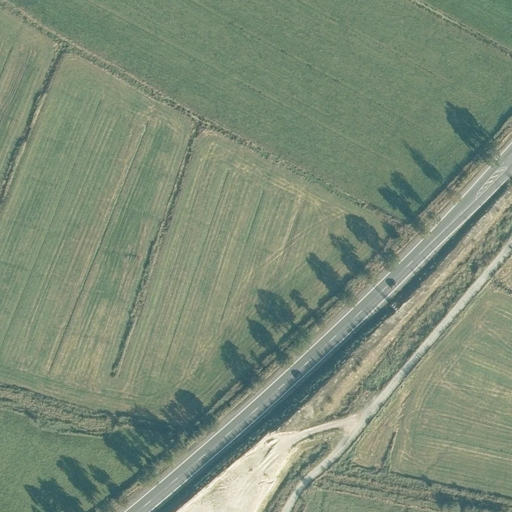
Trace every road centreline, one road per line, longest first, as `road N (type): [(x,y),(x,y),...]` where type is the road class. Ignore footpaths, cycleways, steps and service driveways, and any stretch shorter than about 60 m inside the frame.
road 1 (primary): [(136,511),(346,327),(498,171)]
road 2 (primary): [(498,171),(232,511)]
road 3 (track): [(511,240),(300,479),(283,511)]
